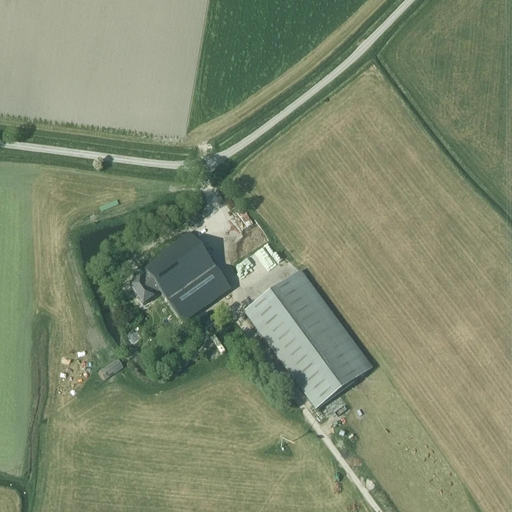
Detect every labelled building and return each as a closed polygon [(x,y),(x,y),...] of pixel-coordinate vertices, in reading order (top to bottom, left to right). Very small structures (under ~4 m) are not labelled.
[(248,213),(238,218),(240,223),(250,218),(248,213)] [(142,277),(132,288),(146,307),(157,299),(156,297),(162,292),(187,324),(233,290),(191,233),(167,250),(147,271),(151,276),(145,281),(142,277)] [(254,256),(258,262),(252,266),(258,275),(282,258),(271,243),(254,256)] [(373,370),(301,272),(244,314),(316,412),(373,370)] [(220,334),(206,345),(217,361),(232,350),(220,334)] [(117,360),(99,372),(105,381),(123,369),(117,360)]
